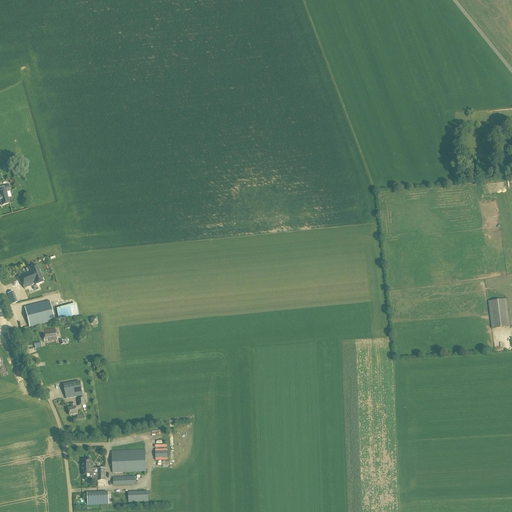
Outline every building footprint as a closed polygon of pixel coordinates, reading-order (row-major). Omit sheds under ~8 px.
[(9,203),(6,192),(10,190),(8,185),(0,187),(0,188),(1,191),(0,191),(0,200),(2,205),(9,203)] [(38,289),(36,284),(43,282),(36,265),(29,267),(29,269),(26,270),(26,271),(19,274),(24,288),(33,284),(34,287),(33,287),(34,291),(38,289)] [(492,329),(510,327),(506,299),(488,301),(492,329)] [(29,327),(55,321),(49,301),(24,307),(29,327)] [(76,303),(56,308),(59,320),(79,315),(76,303)] [(44,342),(57,340),(55,329),(42,331),(44,342)] [(66,399),(83,396),(80,381),(63,384),(66,399)] [(78,406),(86,405),(85,397),(77,398),(78,406)] [(75,407),(74,403),(71,404),(71,408),(68,408),(69,415),(78,414),(76,407),(75,407)] [(113,473),(146,471),(145,450),(112,451),(113,473)] [(95,471),(95,469),(92,469),(91,460),(82,460),(82,467),(84,467),(84,471),(91,471),(95,471)] [(91,471),(84,471),(84,475),(85,475),(86,480),(93,480),(93,475),(92,475),(92,473),(97,473),(97,481),(105,481),(105,469),(95,469),(95,471),(91,471)] [(113,485),(135,484),(135,476),(113,477),(113,485)] [(128,502),(148,502),(148,491),(128,492),(128,502)] [(88,505),(109,504),(108,492),(87,492),(88,505)]
